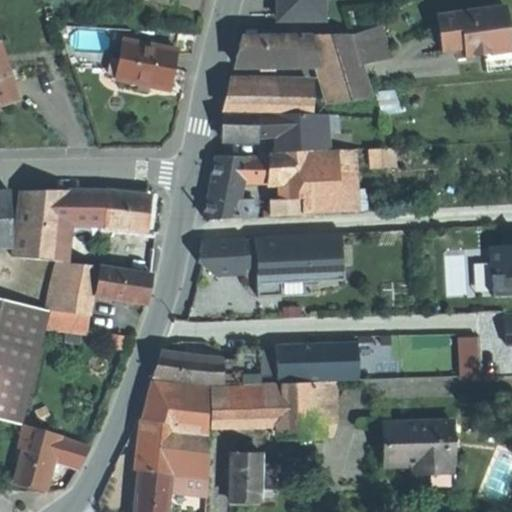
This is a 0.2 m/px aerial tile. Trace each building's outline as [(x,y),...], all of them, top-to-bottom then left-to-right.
[(324,0),(279,0),(279,21),(325,21),(324,0)] [(510,51),(510,50),(504,6),(436,15),(440,51),(463,48),(472,47),(473,56),(481,55),(510,51)] [(380,27),(353,35),(362,65),(364,64),(389,57),(380,27)] [(353,35),(311,37),(319,64),(332,104),(372,99),(362,65),(353,35)] [(296,37),(244,36),(240,50),(236,66),(296,67),(296,37)] [(311,37),(296,37),(296,67),(319,64),(311,37)] [(123,40),(119,60),(112,59),(109,71),(117,72),(116,80),(170,90),(174,71),(178,50),(123,40)] [(2,42),(0,42),(0,107),(1,107),(21,100),(2,42)] [(463,48),(464,57),(473,56),(472,47),(463,48)] [(511,49),(510,50),(510,51),(481,55),(483,72),(511,68),(511,49)] [(314,89),(230,87),(225,107),(313,114),(314,89)] [(258,114),(222,113),(222,127),(221,140),(257,142),(257,130),(258,114)] [(257,130),(275,128),(275,114),(258,114),(257,130)] [(275,128),(276,135),(302,134),(302,114),(275,114),(275,128)] [(336,130),(336,115),(326,114),(321,114),(302,114),(302,134),(302,151),(327,149),(327,131),(336,130)] [(277,152),(302,151),(302,134),(276,135),(277,152)] [(380,148),(368,149),(369,167),(382,166),(380,148)] [(355,212),(354,149),(338,150),(338,151),(341,213),(355,212)] [(341,213),(338,151),(309,152),(311,198),(312,214),(341,213)] [(311,198),(309,152),(279,154),(280,182),(281,199),(311,198)] [(280,182),(279,154),(267,154),(267,158),(266,183),(280,182)] [(267,158),(217,158),(215,170),(212,185),(266,185),(266,183),(267,158)] [(68,191),(46,191),(20,192),(12,256),(56,261),(62,262),(65,223),(64,223),(68,191)] [(105,225),(109,192),(68,191),(64,223),(65,223),(105,225)] [(0,247),(11,248),(10,192),(0,192),(0,247)] [(152,198),(109,192),(105,225),(104,228),(132,231),(148,233),(152,198)] [(269,217),(312,214),(311,198),(281,199),(269,200),(269,211),(269,217)] [(209,201),(205,220),(250,217),(252,209),(253,200),(209,201)] [(511,230),(501,231),(501,233),(502,233),(503,247),(490,247),(492,297),(511,295),(511,230)] [(156,234),(148,233),(132,231),(130,246),(154,249),(156,234)] [(341,235),(341,233),(254,238),(254,242),(243,242),(243,238),(202,240),(198,263),(212,262),(212,275),(245,273),(244,270),(249,270),(256,269),(257,297),(282,296),(281,279),(306,278),(306,282),(322,281),(322,277),(336,276),(334,235),(341,235)] [(145,273),(151,273),(153,259),(154,249),(130,246),(127,270),(145,273)] [(54,280),(50,311),(89,315),(95,266),(62,262),(56,261),(54,280)] [(97,296),(145,304),(149,290),(152,276),(102,268),(97,296)] [(46,310),(0,299),(0,419),(24,425),(47,323),(50,311),(46,310)] [(462,375),(484,374),(483,335),(461,336),(462,375)] [(256,342),(219,343),(220,360),(220,385),(257,384),(257,380),(257,358),(256,342)] [(158,381),(208,386),(209,385),(208,360),(160,355),(155,370),(151,380),(156,381),(158,381)] [(257,358),(257,380),(281,380),(281,381),(297,381),(297,358),(257,358)] [(209,385),(220,385),(220,360),(208,360),(209,385)] [(208,428),(208,386),(158,381),(156,381),(145,421),(175,424),(208,428)] [(313,438),(312,383),(282,384),(283,424),(283,439),(313,438)] [(321,423),(335,422),(334,383),(312,383),(313,438),(321,438),(321,423)] [(283,424),(282,384),(258,385),(260,425),(283,424)] [(260,425),(258,385),(209,386),(210,426),(260,425)] [(170,475),(175,424),(145,421),(141,458),(138,488),(168,492),(170,475)] [(336,438),(335,422),(321,423),(321,438),(336,438)] [(428,465),(429,472),(452,472),(452,464),(453,464),(452,422),(384,423),(385,465),(413,465),(428,465)] [(207,479),(208,428),(175,424),(170,475),(207,479)] [(23,455),(30,428),(25,426),(17,453),(23,455)] [(59,435),(30,428),(23,455),(21,463),(15,483),(28,486),(44,491),(53,459),(59,435)] [(53,459),(79,468),(90,448),(59,435),(53,459)] [(259,490),(260,464),(260,453),(231,453),(229,502),(241,502),(259,503),(259,490)] [(275,464),(260,464),(259,490),(274,490),(275,464)] [(207,489),(207,479),(170,475),(168,492),(206,496),(207,489)] [(165,511),(168,492),(138,488),(135,511),(165,511)]
